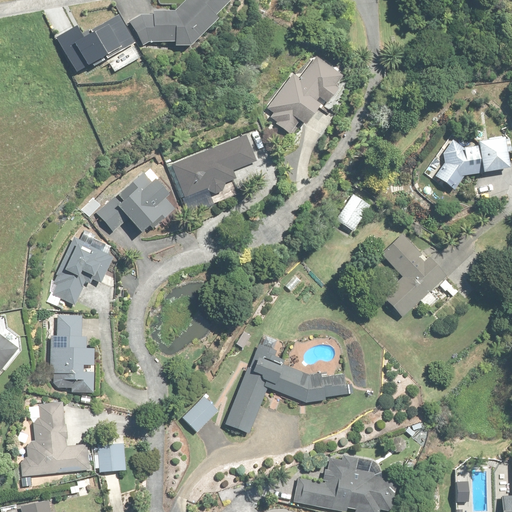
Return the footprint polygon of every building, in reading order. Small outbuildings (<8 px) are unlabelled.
[(127,18),(116,24),(123,50),(148,49),(157,50),(169,51),(217,2),(213,0),(175,0),(160,17),(152,15),(140,16),(127,18)] [(52,35),(47,22),(37,25),(42,39),(52,35)] [(310,64),(292,87),(284,81),(257,116),(264,122),(260,127),(284,146),(312,109),(319,114),(333,97),(326,91),(333,82),(310,64)] [(226,183),(237,179),(235,172),(261,162),(249,133),(170,167),(184,200),(193,196),(198,194),(203,193),(208,191),(216,195),(224,191),(226,183)] [(460,167),(472,167),(472,181),(499,181),(499,151),(472,151),(472,156),(456,157),(446,150),(424,184),(442,196),(460,167)] [(162,211),(135,181),(87,221),(104,241),(121,227),(132,239),(162,211)] [(367,217),(350,205),(331,232),(348,244),(367,217)] [(388,285),(394,292),(376,306),(392,327),(441,289),(425,268),(417,274),(413,270),(417,266),(394,244),(371,269),(388,285)] [(104,262),(64,247),(42,302),(70,313),(81,286),(93,291),(104,262)] [(291,293),(302,283),(295,275),(284,285),(291,293)] [(45,395),(62,396),(62,399),(83,399),(83,380),(73,380),(74,374),(81,375),(81,351),(75,351),(76,326),(48,325),(47,350),(40,350),(39,373),(46,374),(45,395)] [(244,350),(252,335),(243,331),(235,346),(244,350)] [(0,368),(10,358),(0,348),(0,368)] [(240,444),(261,397),(289,408),(296,412),(335,406),(334,382),(313,386),(305,385),(271,372),(274,367),(250,357),(216,434),(240,444)] [(211,420),(194,404),(175,425),(192,441),(211,420)] [(75,454),(59,455),(58,425),(54,425),(53,411),(28,412),(28,425),(24,425),(25,450),(14,451),(15,467),(12,466),(13,485),(28,482),(77,478),(75,454)] [(116,454),(90,454),(90,483),(116,483),(116,454)] [(511,511),(511,460),(511,461),(510,510),(495,510),(495,511),(511,511)] [(284,511),(286,511),(386,511),(391,493),(378,490),(380,480),(374,479),(375,473),(339,463),(337,469),(324,466),(317,492),(290,486),(284,511)]
